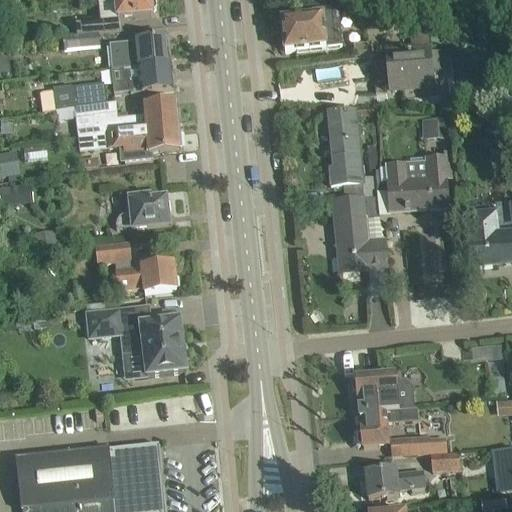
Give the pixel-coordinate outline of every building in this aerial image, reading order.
[(150,0),(97,0),(100,24),(76,27),(78,38),(104,35),(103,24),(153,19),(152,15),(154,15),(156,12),(156,7),(153,4),(151,5),(150,0)] [(342,50),(342,48),(339,20),(327,21),(326,11),(295,14),(297,24),(282,25),(285,55),(342,50)] [(439,27),(431,28),(432,36),(440,35),(439,27)] [(429,35),(410,37),(412,53),(431,51),(429,35)] [(100,49),(99,37),(63,41),(64,53),(100,49)] [(139,70),(171,67),(169,41),(137,44),(109,47),(111,72),(139,70)] [(369,45),(354,47),(355,60),(371,59),(369,45)] [(372,62),(376,96),(432,89),(430,76),(449,74),(446,53),(388,61),(388,60),(372,62)] [(171,67),(139,70),(111,72),(113,97),(141,95),(141,96),(173,94),(171,67)] [(107,108),(107,106),(104,87),(73,90),(73,89),(53,92),(57,114),(107,108)] [(107,108),(57,114),(58,122),(76,119),(79,139),(179,130),(177,106),(144,108),(145,119),(117,121),(116,105),(107,106),(107,108)] [(434,107),(434,121),(446,121),(446,105),(434,105),(434,107)] [(375,179),(363,180),(357,114),(328,117),(333,171),(329,172),(331,190),(362,187),(364,202),(377,201),(375,179)] [(423,124),(424,143),(449,143),(448,123),(423,124)] [(461,125),(453,127),(454,137),(462,136),(461,125)] [(179,130),(79,139),(79,141),(98,139),(99,151),(119,149),(121,166),(150,163),(149,156),(181,154),(179,130)] [(370,173),(374,173),(380,172),(378,148),(368,149),(370,173)] [(386,169),(390,213),(405,212),(405,214),(410,214),(410,212),(430,210),(431,214),(449,212),(446,182),(454,182),(452,155),(444,156),(445,160),(425,162),(425,165),(386,169)] [(0,160),(0,181),(21,178),(17,158),(0,160)] [(84,174),(98,172),(97,163),(83,165),(84,174)] [(380,172),(374,173),(375,179),(376,193),(385,193),(383,172),(380,172)] [(0,190),(0,207),(0,208),(34,206),(32,188),(0,190)] [(150,200),(130,202),(132,217),(123,218),(120,220),(118,224),(116,229),(116,233),(133,231),(134,233),(169,229),(167,216),(170,215),(169,206),(166,206),(166,203),(150,204),(150,200)] [(364,202),(353,203),(337,205),(341,249),(337,249),(340,278),(389,273),(386,242),(381,243),(377,201),(364,202)] [(470,251),(472,271),(498,268),(497,264),(511,262),(511,233),(498,235),(496,214),(466,218),(470,251)] [(29,238),(31,253),(61,248),(60,234),(29,238)] [(130,248),(95,251),(97,269),(116,268),(119,292),(143,289),(144,297),(157,296),(177,293),(174,267),(142,270),(142,272),(132,273),(131,264),(130,248)] [(106,316),(121,315),(119,304),(105,306),(106,316)] [(144,357),(147,384),(185,380),(180,324),(150,328),(148,312),(121,315),(106,316),(87,318),(90,342),(122,339),(124,359),(144,357)] [(30,329),(30,320),(21,321),(22,329),(30,329)] [(483,362),(484,378),(502,377),(500,360),(483,362)] [(357,397),(359,417),(415,411),(413,389),(406,383),(396,383),(396,378),(356,382),(356,384),(355,384),(352,387),(353,394),(356,397),(357,397)] [(511,403),(497,405),(498,420),(511,418),(511,403)] [(386,426),(400,425),(419,423),(418,411),(415,411),(359,417),(362,437),(360,437),(358,440),(359,447),(361,450),(363,449),(363,452),(388,449),(386,426)] [(429,441),(405,444),(407,458),(392,460),(446,455),(446,454),(430,455),(429,441)] [(165,511),(159,449),(139,451),(109,454),(108,453),(89,455),(17,461),(22,511),(165,511)] [(496,471),(511,469),(511,451),(495,453),(496,471)] [(460,473),(458,456),(430,459),(432,475),(460,473)] [(366,477),(369,503),(399,499),(398,494),(425,491),(423,475),(397,478),(396,473),(366,477)] [(511,502),(507,503),(506,502),(482,504),(482,511),(506,511),(507,511),(511,510),(511,502)]
